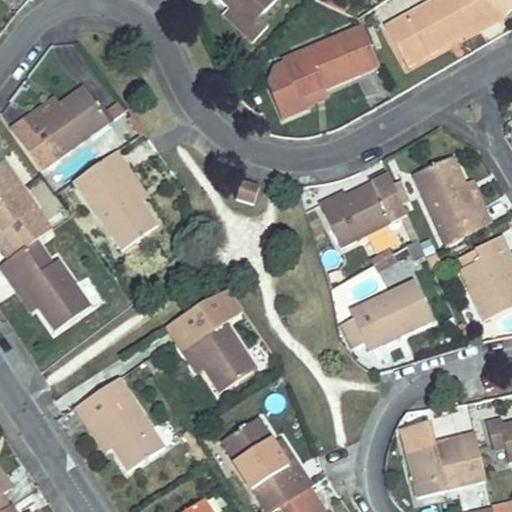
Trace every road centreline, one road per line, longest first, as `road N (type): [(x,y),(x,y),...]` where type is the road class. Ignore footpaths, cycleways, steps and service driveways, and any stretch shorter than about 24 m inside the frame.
road 1 (residential): [(457,83),(340,151),(277,158),(241,146),(208,120),(159,33),(135,11),(102,4)]
road 2 (residential): [(511,360),(431,378),(402,398),(376,442),(372,469),(384,511)]
road 3 (residential): [(0,387),(88,511)]
road 4 (residential): [(102,4),(45,13),(0,65)]
